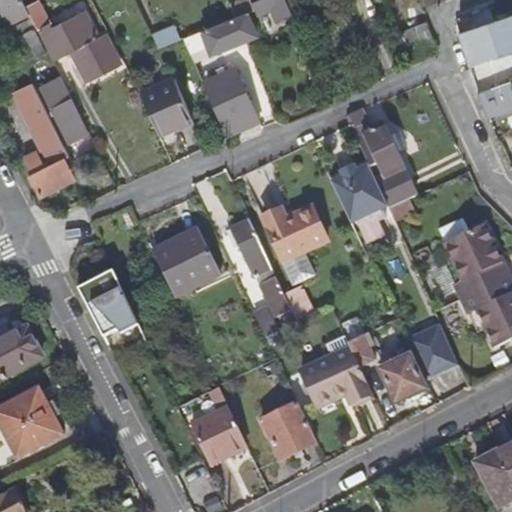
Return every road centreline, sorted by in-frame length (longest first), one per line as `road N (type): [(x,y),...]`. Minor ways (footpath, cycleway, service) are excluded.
road 1 (residential): [(511,208),(487,184),(439,64),(26,246)]
road 2 (residential): [(26,246),(172,511)]
road 3 (residential): [(511,386),(287,511)]
